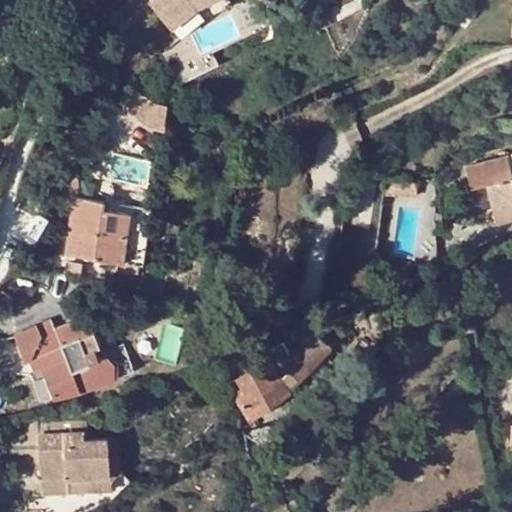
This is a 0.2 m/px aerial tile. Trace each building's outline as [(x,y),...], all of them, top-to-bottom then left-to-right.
[(205,15),(229,2),(228,0),(209,0),(199,5),(205,15)] [(477,11),(468,6),(463,14),(471,20),(477,11)] [(307,21),(303,14),(288,23),(291,30),(307,21)] [(133,96),(131,121),(165,124),(167,98),(133,96)] [(511,169),(509,156),(466,167),(471,188),(486,184),(493,208),(511,202),(511,169)] [(81,176),(69,184),(72,190),(85,181),(81,176)] [(398,196),(398,180),(385,180),(383,196),(398,196)] [(417,196),(416,180),(398,180),(398,196),(417,196)] [(104,201),(75,197),(66,253),(122,261),(129,212),(103,208),(104,201)] [(143,264),(151,207),(104,201),(103,208),(129,212),(122,261),(143,264)] [(511,202),(493,208),(496,222),(511,217),(511,202)] [(272,294),(274,288),(267,286),(265,292),(266,294),(266,295),(268,296),(270,297),(271,296),(272,294)] [(100,344),(94,329),(87,314),(56,327),(40,334),(29,357),(35,370),(42,367),(67,357),(72,369),(80,389),(80,390),(114,377),(114,361),(108,354),(100,344)] [(289,350),(284,342),(267,353),(270,358),(237,379),(243,388),(233,394),(248,418),(289,391),(288,390),(281,378),(289,370),(299,379),(331,346),(329,344),(342,330),(327,317),(292,355),(288,351),(289,350)] [(40,334),(56,327),(52,318),(14,334),(25,359),(29,357),(40,334)] [(67,357),(42,367),(54,398),(80,389),(72,369),(67,357)] [(299,379),(289,370),(281,378),(288,390),(299,379)] [(107,436),(84,437),(84,431),(38,435),(41,476),(110,471),(107,436)] [(89,473),(41,476),(41,492),(91,488),(89,473)] [(42,504),(41,492),(26,493),(27,506),(42,504)]
